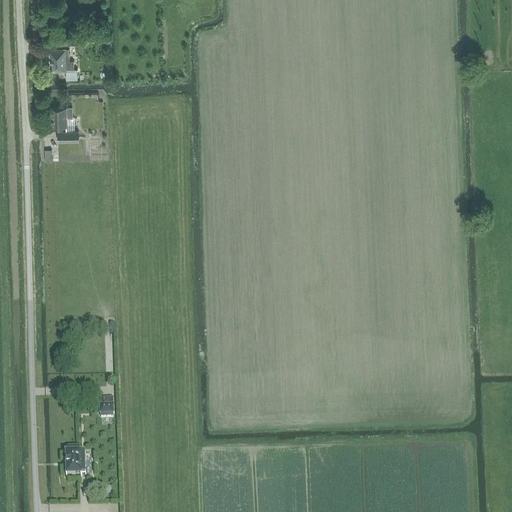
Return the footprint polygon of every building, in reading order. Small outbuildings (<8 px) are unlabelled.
[(83,43),(83,37),(56,38),(57,46),(73,45),(83,45),(83,43)] [(69,49),(50,50),(50,72),(66,71),(66,80),(78,79),(78,69),(74,69),(74,61),(69,61),(69,49)] [(52,127),(66,127),(66,131),(58,131),(58,142),(80,141),(80,131),(74,131),(74,117),(72,117),(72,108),(51,108),(52,127)] [(115,395),(101,396),(102,413),(115,412),(115,395)] [(92,476),(91,452),(66,452),(66,477),(92,476)]
